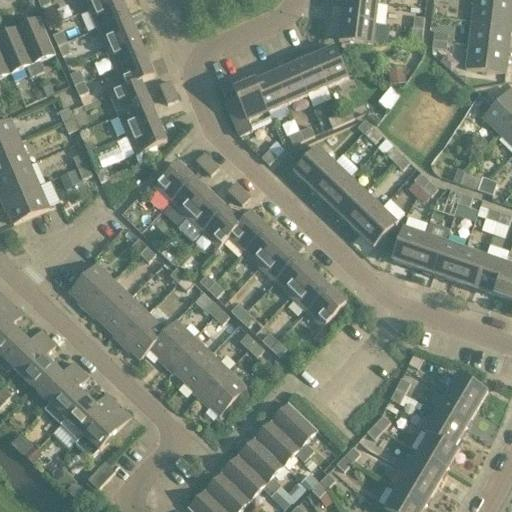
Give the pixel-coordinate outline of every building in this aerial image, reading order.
[(36,0),(41,11),(51,6),(48,0),(36,0)] [(83,0),(88,12),(116,0),(83,0)] [(97,32),(128,19),(120,0),(116,0),(88,12),(97,32)] [(474,0),(472,24),(511,28),(511,23),(511,4),(475,0),(474,0)] [(378,5),(344,1),(342,23),(375,27),(378,5)] [(106,52),(137,39),(128,19),(97,32),(106,52)] [(17,30),(37,78),(44,75),(39,64),(56,57),(39,20),(17,30)] [(413,32),(423,33),(425,21),(415,20),(413,32)] [(370,72),(373,49),(375,27),(342,23),(339,45),(359,47),(357,63),(370,72)] [(469,47),(509,52),(511,28),(472,24),(469,47)] [(0,36),(0,52),(11,77),(26,70),(31,81),(37,78),(17,30),(0,36)] [(423,33),(413,32),(412,43),(422,45),(423,33)] [(58,49),(67,45),(63,35),(54,39),(58,49)] [(433,43),(447,45),(448,38),(434,36),(433,43)] [(114,72),(145,59),(137,39),(106,52),(114,72)] [(447,45),(433,43),(432,52),(446,53),(447,45)] [(67,45),(58,49),(63,60),(72,56),(67,45)] [(461,71),(466,72),(506,77),(509,52),(469,47),(466,68),(462,67),(461,71)] [(315,59),(314,59),(328,90),(329,90),(348,81),(335,50),(315,59)] [(0,81),(11,77),(0,52),(0,81)] [(110,98),(154,79),(145,59),(114,72),(122,91),(109,97),(110,98)] [(297,67),(294,68),(308,99),(310,98),(328,90),(314,59),(297,67)] [(278,75),(275,76),(288,107),(292,106),(308,99),(294,68),(278,75)] [(404,70),(389,73),(391,88),(407,86),(404,70)] [(75,89),(84,85),(80,74),(71,78),(75,89)] [(260,83),(255,85),(269,116),(273,114),(288,107),(275,76),(260,83)] [(118,118),(149,104),(141,85),(154,79),(110,98),(118,118)] [(168,108),(180,103),(171,83),(160,88),(168,108)] [(84,85),(75,89),(79,99),(92,93),(88,84),(84,85)] [(234,102),(225,106),(240,140),(253,134),(273,126),(268,116),(269,116),(255,85),(241,91),(235,94),(234,94),(235,97),(237,101),(234,102)] [(47,100),(55,97),(51,87),(43,90),(47,100)] [(501,138),(511,126),(511,93),(510,92),(483,120),(501,138)] [(127,138),(158,124),(149,104),(118,118),(127,138)] [(64,126),(73,122),(69,112),(60,116),(64,126)] [(343,127),(345,126),(354,122),(350,113),(340,118),(343,127)] [(340,118),(329,122),(333,132),(343,127),(340,118)] [(0,153),(20,145),(10,122),(0,126),(0,153)] [(73,122),(64,126),(69,137),(78,133),(73,122)] [(363,136),(370,128),(366,123),(359,130),(358,131),(363,136)] [(158,124),(127,138),(136,158),(167,145),(158,124)] [(511,148),(511,126),(501,138),(511,148)] [(370,128),(363,136),(338,163),(343,167),(359,151),(366,158),(382,140),(370,128)] [(304,144),(308,142),(314,139),(310,130),(300,135),(304,144)] [(304,144),(300,135),(289,139),(293,149),(304,144)] [(0,179),(30,167),(20,145),(0,153),(0,179)] [(87,154),(95,151),(93,147),(89,146),(84,148),(87,154)] [(272,155),(277,160),(283,153),(278,149),(272,155)] [(394,166),(402,158),(393,150),(386,158),(394,166)] [(310,191),(334,166),(318,151),(294,175),(310,191)] [(277,160),(272,155),(270,153),(262,162),(269,168),(277,160)] [(203,172),(213,162),(206,155),(196,165),(203,172)] [(78,172),(87,168),(83,158),(74,162),(78,172)] [(402,158),(394,166),(403,174),(410,166),(402,158)] [(213,162),(203,172),(211,180),(220,170),(213,162)] [(171,206),(194,182),(178,166),(154,191),(171,206)] [(334,166),(310,191),(326,206),(350,181),(334,166)] [(0,200),(2,205),(40,189),(30,167),(0,179),(0,200)] [(87,168),(78,172),(83,183),(92,179),(87,168)] [(97,175),(101,186),(111,182),(106,171),(97,175)] [(453,185),(461,187),(465,174),(458,172),(453,185)] [(79,187),(74,174),(60,180),(66,193),(79,187)] [(417,201),(430,185),(422,177),(414,184),(415,186),(409,193),(417,201)] [(485,196),(490,183),(482,180),(478,193),(485,196)] [(350,181),(326,206),(342,221),(365,196),(350,181)] [(186,221),(210,196),(194,182),(171,206),(186,221)] [(490,183),(485,196),(493,198),(497,186),(490,183)] [(235,202),(244,192),(236,185),(227,195),(235,202)] [(430,185),(417,201),(426,206),(430,200),(431,201),(438,193),(430,185)] [(40,189),(2,205),(6,215),(8,214),(14,227),(50,211),(40,189)] [(244,192),(235,202),(242,209),(251,199),(244,192)] [(457,206),(461,196),(451,193),(448,203),(457,206)] [(202,236),(226,211),(210,196),(186,221),(202,236)] [(365,196),(342,221),(358,236),(381,211),(365,196)] [(461,196),(457,206),(470,211),(473,200),(461,196)] [(218,251),(251,216),(241,226),(226,211),(202,236),(218,251)] [(381,211),(358,236),(374,251),(397,227),(381,211)] [(495,225),(499,214),(490,212),(487,222),(495,225)] [(511,219),(499,214),(495,225),(509,230),(511,220),(511,219)] [(244,256),(267,231),(251,216),(218,251),(228,241),(244,256)] [(403,231),(392,263),(413,270),(425,238),(429,227),(428,227),(409,220),(405,231),(403,231)] [(259,271),(283,246),(267,231),(244,256),(259,271)] [(425,238),(413,270),(433,277),(434,277),(445,245),(444,245),(425,238)] [(154,240),(150,244),(157,252),(162,247),(154,240)] [(140,258),(148,250),(140,242),(132,250),(140,258)] [(445,245),(434,277),(452,284),(454,284),(465,252),(463,252),(445,245)] [(275,285),(298,261),(283,246),(259,271),(275,285)] [(157,252),(173,267),(178,262),(162,247),(157,252)] [(148,250),(140,258),(149,266),(156,258),(148,250)] [(465,252),(454,284),(475,292),(486,260),(465,252)] [(486,260),(475,292),(495,299),(506,267),(486,260)] [(291,300),(314,276),(298,261),(275,285),(291,300)] [(86,314),(114,284),(96,267),(69,295),(80,305),(78,307),(86,314)] [(511,268),(506,267),(495,299),(511,305),(511,304),(511,268)] [(178,287),(186,279),(178,271),(170,279),(178,287)] [(307,315),(330,291),(314,276),(291,300),(307,315)] [(208,293),(215,286),(207,278),(200,285),(208,293)] [(186,279),(178,287),(187,295),(194,287),(186,279)] [(129,290),(124,294),(114,284),(86,314),(94,321),(95,320),(105,329),(132,301),(131,300),(135,296),(129,290)] [(215,286),(208,293),(217,301),(224,294),(215,286)] [(330,291),(307,315),(323,331),(346,306),(330,291)] [(0,326),(16,310),(0,295),(0,326)] [(121,347),(149,318),(132,301),(105,329),(114,338),(113,340),(121,347)] [(213,320),(221,312),(213,305),(206,313),(213,320)] [(240,323),(249,313),(242,307),(240,310),(239,308),(232,316),(240,323)] [(0,359),(1,359),(21,337),(13,329),(23,318),(16,310),(0,326),(0,359)] [(221,312),(213,320),(222,328),(229,321),(221,312)] [(249,313),(240,323),(249,331),(255,324),(246,316),(249,313)] [(140,363),(177,324),(176,323),(166,334),(149,318),(121,347),(128,354),(130,353),(140,363)] [(166,370),(194,340),(177,324),(140,363),(150,352),(160,362),(158,363),(166,370)] [(17,375),(49,342),(41,334),(30,345),(21,337),(1,359),(3,361),(0,366),(0,368),(7,376),(14,372),(17,375)] [(249,353),(256,346),(248,338),(240,346),(249,353)] [(271,352),(278,345),(270,338),(263,345),(271,352)] [(184,385),(211,357),(194,340),(166,370),(173,378),(175,376),(184,385)] [(34,391),(54,369),(46,360),(56,349),(49,342),(17,375),(34,391)] [(278,345),(271,352),(280,361),(287,353),(278,345)] [(256,346),(249,353),(257,361),(264,354),(256,346)] [(201,403),(229,374),(211,357),(184,385),(194,395),(193,396),(201,403)] [(424,362),(415,358),(409,368),(418,372),(424,362)] [(54,369),(34,391),(50,406),(81,373),(74,366),(63,377),(54,369)] [(61,428),(87,400),(79,392),(89,381),(81,373),(50,406),(44,412),(61,428)] [(229,374),(201,403),(208,411),(209,409),(220,419),(247,391),(229,374)] [(447,396),(476,414),(488,394),(458,377),(447,396)] [(397,393),(406,397),(411,387),(402,382),(397,393)] [(2,390),(0,392),(0,410),(11,398),(2,390)] [(406,397),(397,393),(391,403),(401,408),(406,397)] [(476,414),(447,396),(436,415),(465,432),(476,414)] [(61,428),(77,444),(114,405),(107,397),(96,408),(87,400),(61,428)] [(77,444),(79,445),(76,448),(90,461),(94,460),(117,436),(125,444),(138,430),(130,422),(131,421),(114,405),(77,444)] [(310,460),(314,455),(306,447),(318,434),(289,406),(272,424),(310,460)] [(465,432),(436,415),(425,434),(458,454),(459,453),(454,451),(465,432)] [(375,428),(383,435),(391,427),(383,419),(375,428)] [(272,424),(255,441),(284,470),(296,458),(304,466),(310,460),(272,424)] [(383,435),(375,428),(367,436),(375,443),(383,435)] [(458,454),(425,434),(429,437),(418,455),(447,472),(458,454)] [(284,470),(255,441),(238,459),(276,495),(281,490),(273,482),(284,470)] [(37,453),(32,449),(23,458),(28,463),(37,453)] [(345,460),(352,467),(360,459),(353,451),(345,460)] [(42,458),(37,453),(28,463),(33,467),(42,458)] [(447,472),(418,455),(407,474),(436,491),(447,472)] [(238,459),(221,476),(251,504),(262,492),(271,500),(276,495),(238,459)] [(352,467),(345,460),(337,468),(344,475),(352,467)] [(312,463),(306,470),(312,476),(318,470),(312,463)] [(98,493),(115,475),(105,465),(88,483),(98,493)] [(436,491),(407,474),(396,492),(425,510),(436,491)] [(221,476),(205,493),(224,511),(243,511),(251,504),(221,476)] [(309,477),(300,486),(306,492),(309,495),(311,493),(318,485),(309,477)] [(328,478),(320,486),(327,493),(335,484),(328,478)] [(319,501),(327,493),(320,486),(312,494),(319,501)] [(423,511),(425,510),(396,492),(384,511),(423,511)] [(188,511),(224,511),(205,493),(188,511)] [(283,511),(287,511),(290,509),(289,508),(276,495),(271,500),(283,511)]
